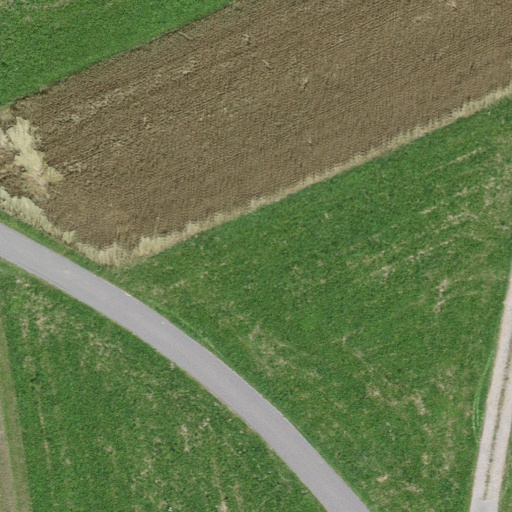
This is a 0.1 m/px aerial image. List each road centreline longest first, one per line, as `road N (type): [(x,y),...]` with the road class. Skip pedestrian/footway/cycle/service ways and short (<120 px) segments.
road 1 (unclassified): [(357,511),(220,367),(0,236)]
road 2 (track): [(476,511),(511,368)]
